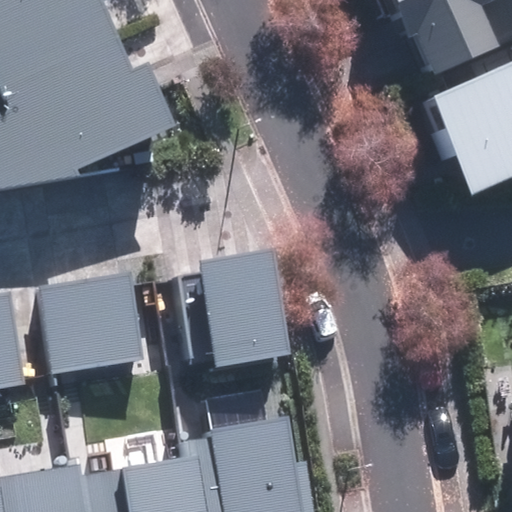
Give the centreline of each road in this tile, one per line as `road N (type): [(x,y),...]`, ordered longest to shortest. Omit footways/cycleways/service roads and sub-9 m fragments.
road 1 (residential): [(321,189),(0,244)]
road 2 (residential): [(401,511),(371,304),(347,250)]
road 3 (residential): [(321,189),(238,0)]
road 4 (residential): [(511,231),(347,250)]
